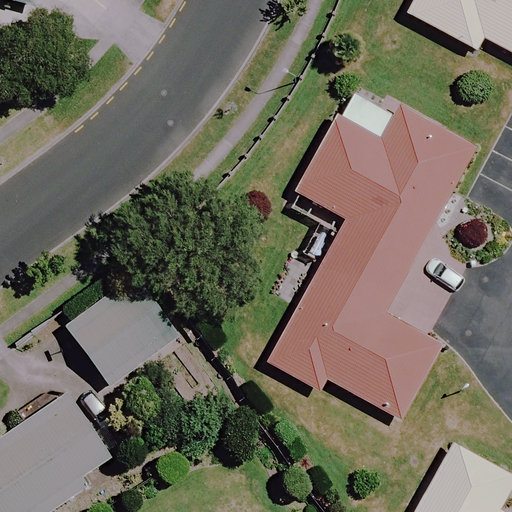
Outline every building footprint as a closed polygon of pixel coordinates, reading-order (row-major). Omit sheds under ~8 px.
[(0,0),(0,3),(38,13),(41,0),(0,0)] [(511,0),(417,0),(410,15),(473,49),(478,39),(511,57),(511,0)] [(376,147),(338,126),(297,199),(346,225),(269,365),(317,392),(323,382),(398,423),(436,353),(376,320),(467,153),(394,113),(376,147)] [(180,342),(139,284),(71,331),(111,389),(180,342)] [(115,463),(75,402),(0,451),(0,511),(54,511),(83,493),(79,487),(115,463)] [(511,480),(511,478),(449,445),(412,511),(499,511),(496,510),(511,480)]
